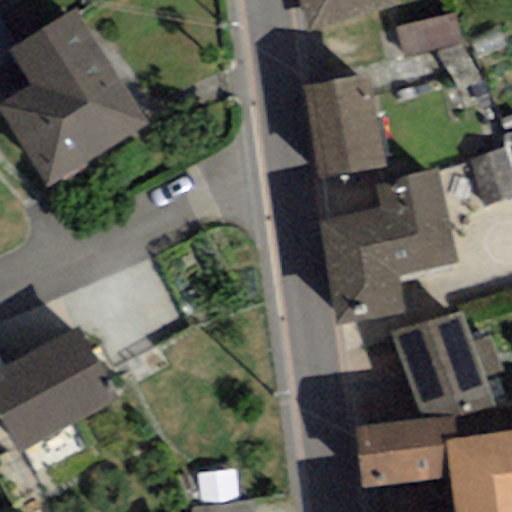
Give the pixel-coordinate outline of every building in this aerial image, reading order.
[(365,0),(294,0),(299,22),(367,9),(365,0)] [(409,53),(466,44),(462,17),(405,26),(409,53)] [(61,20),(6,51),(27,89),(0,104),(0,129),(27,177),(120,124),(61,20)] [(301,89),(315,175),(369,166),(355,81),(301,89)] [(492,201),(511,195),(511,148),(480,157),(492,201)] [(320,226),(331,317),(386,311),(382,273),(430,268),(418,176),(362,183),(367,220),(320,226)] [(66,333),(0,370),(0,436),(9,452),(103,398),(66,333)] [(511,398),(484,406),(497,453),(511,449),(511,398)] [(352,434),(357,482),(442,473),(437,425),(352,434)]
